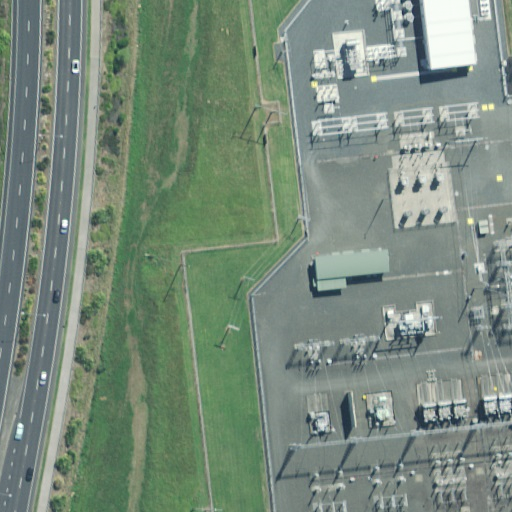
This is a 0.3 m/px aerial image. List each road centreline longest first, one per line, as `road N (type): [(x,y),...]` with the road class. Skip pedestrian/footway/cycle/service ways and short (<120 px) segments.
road 1 (primary): [(64,0),(51,239),(8,511)]
road 2 (primary): [(0,292),(24,0)]
